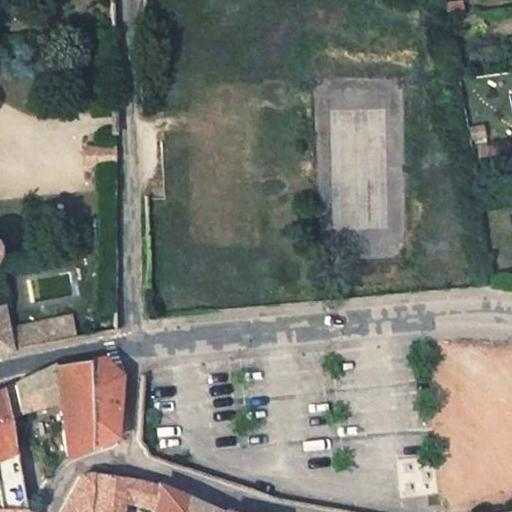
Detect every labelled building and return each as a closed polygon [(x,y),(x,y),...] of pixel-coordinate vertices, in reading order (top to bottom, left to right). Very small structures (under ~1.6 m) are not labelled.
[(48,319),(31,324),(36,340),(53,335),(48,319)] [(81,348),(70,350),(74,437),(103,427),(106,367),(93,357),(81,348)] [(0,373),(0,392),(2,401),(42,394),(51,445),(61,441),(74,437),(70,350),(45,355),(0,373)] [(107,506),(129,510),(139,479),(81,466),(72,467),(70,485),(105,493),(107,506)] [(65,511),(107,511),(107,506),(105,493),(70,485),(72,467),(66,469),(60,472),(54,482),(41,507),(65,511)] [(162,511),(167,490),(139,479),(129,510),(128,511),(162,511)] [(237,511),(208,507),(167,490),(162,511),(237,511)]
